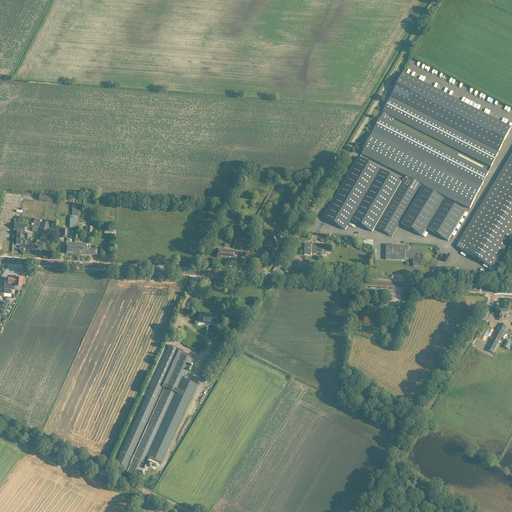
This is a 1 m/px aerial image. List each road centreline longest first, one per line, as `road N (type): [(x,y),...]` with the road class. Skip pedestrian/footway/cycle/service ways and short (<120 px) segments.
road 1 (secondary): [(275,277),(0,259)]
road 2 (secondary): [(511,290),(275,277)]
road 3 (track): [(435,0),(346,153)]
